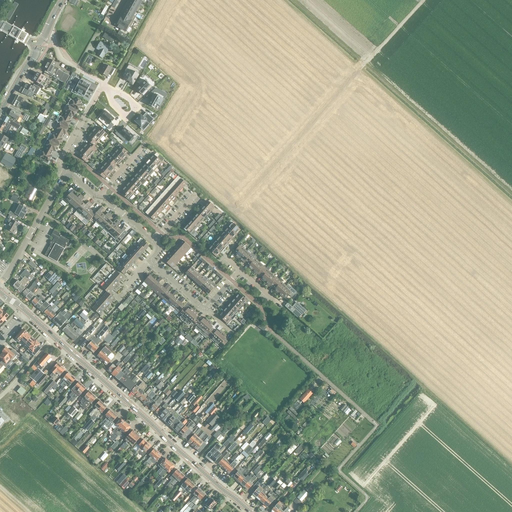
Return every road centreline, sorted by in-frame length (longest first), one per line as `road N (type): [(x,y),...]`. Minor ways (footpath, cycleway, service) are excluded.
road 1 (tertiary): [(249,511),(28,314)]
road 2 (residential): [(66,173),(0,282)]
